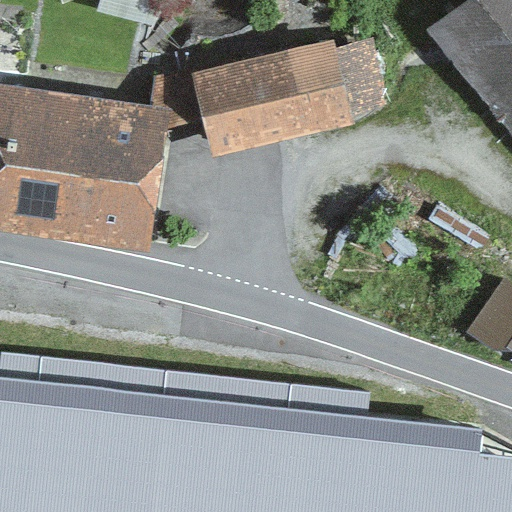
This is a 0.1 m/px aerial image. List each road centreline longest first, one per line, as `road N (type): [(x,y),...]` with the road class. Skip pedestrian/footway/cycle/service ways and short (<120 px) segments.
road 1 (unclassified): [(511,392),(228,296),(0,249)]
road 2 (unknown): [(511,213),(360,55)]
